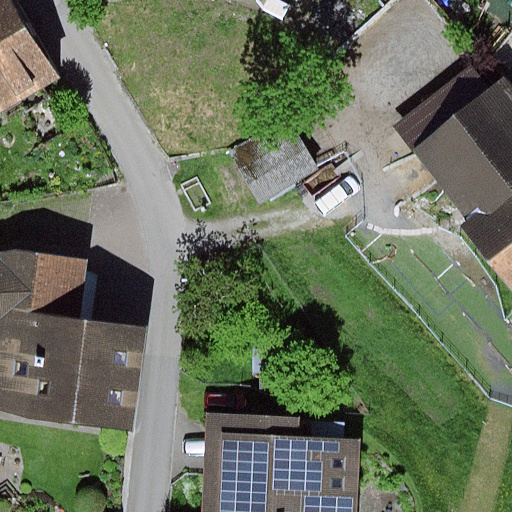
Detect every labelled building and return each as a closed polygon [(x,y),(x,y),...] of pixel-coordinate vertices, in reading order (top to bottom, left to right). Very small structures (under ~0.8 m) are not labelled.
[(0,0),(0,112),(61,78),(15,0),(0,0)] [(472,64),(395,127),(470,218),(460,227),(511,289),(511,93),(501,79),(491,87),(472,64)] [(286,118),(230,152),(262,203),(317,170),(286,118)] [(0,410),(29,420),(131,433),(144,333),(80,322),(86,261),(16,251),(0,253),(0,410)] [(307,420),(207,416),(203,511),(354,511),(358,439),(306,437),(307,420)]
